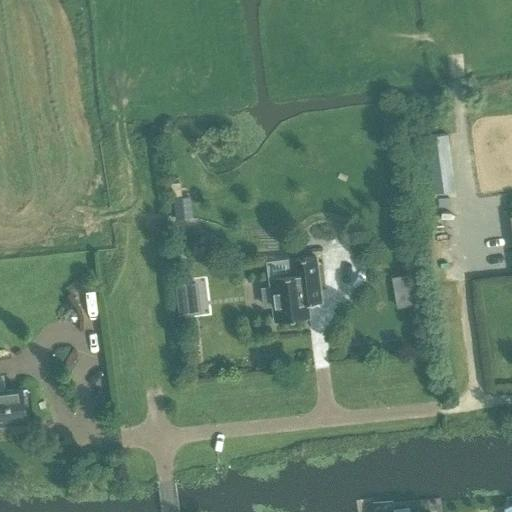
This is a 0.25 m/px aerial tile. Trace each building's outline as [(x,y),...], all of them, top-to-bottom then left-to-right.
[(440,148),(448,147),(447,134),(423,137),(428,175),(444,173),(440,148)] [(190,198),(172,199),(175,221),(192,219),(190,198)] [(270,289),(261,290),(263,308),(272,307),(274,323),(307,319),(306,305),(320,304),(314,258),(288,261),(290,276),(269,279),(270,289)] [(408,285),(407,275),(392,278),(394,288),(408,285)] [(194,283),(175,285),(178,315),(198,313),(194,283)] [(0,424),(25,422),(21,389),(0,391),(0,424)]
